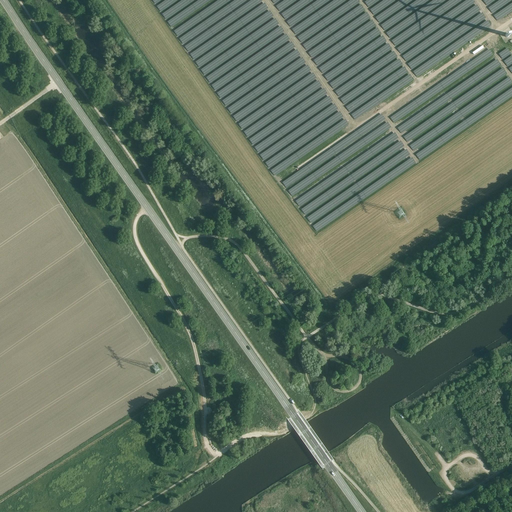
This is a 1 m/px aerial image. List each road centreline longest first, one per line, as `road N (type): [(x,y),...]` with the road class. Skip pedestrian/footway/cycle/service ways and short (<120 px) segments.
road 1 (tertiary): [(361,511),(3,0)]
road 2 (track): [(146,207),(133,225),(137,243),(189,331),(205,397),(205,439),(217,456)]
